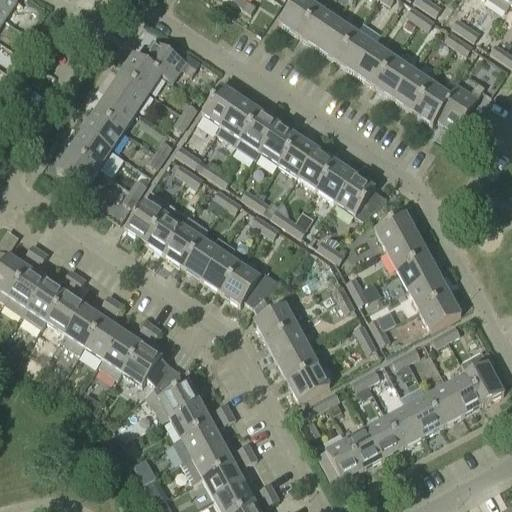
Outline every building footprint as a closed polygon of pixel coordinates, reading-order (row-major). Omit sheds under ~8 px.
[(0,0),(0,22),(3,25),(16,6),(6,0),(0,0)] [(219,0),(250,19),(255,11),(244,5),(246,0),(219,0)] [(297,42),(317,13),(297,0),(296,0),(278,29),(297,42)] [(390,0),(380,0),(378,3),(389,11),(395,3),(390,0)] [(422,15),(429,5),(420,0),(417,0),(412,8),(422,15)] [(511,0),(487,0),(485,4),(504,17),(509,10),(511,4),(511,0)] [(429,5),(422,15),(435,23),(441,13),(429,5)] [(416,29),(422,20),(411,12),(405,22),(407,24),(414,28),(416,29)] [(336,25),(317,13),(297,42),(316,54),(336,25)] [(422,20),(416,29),(427,37),(434,27),(422,20)] [(407,24),(403,31),(410,36),(414,28),(407,24)] [(461,40),(467,31),(457,24),(450,34),(461,40)] [(355,38),(336,25),(316,54),(335,67),(355,38)] [(479,39),(467,31),(461,40),(473,48),(479,39)] [(454,55),(460,45),(449,37),(442,47),(454,55)] [(355,38),(335,67),(354,80),(374,51),(355,38)] [(460,45),(454,55),(465,62),(472,52),(460,45)] [(152,46),(139,64),(139,65),(161,80),(160,81),(171,89),(180,75),(190,83),(196,75),(152,46)] [(500,65),(505,57),(494,50),(489,58),(500,65)] [(374,51),(354,80),(373,93),(393,64),(374,51)] [(511,62),(505,57),(500,65),(511,73),(511,71),(511,62)] [(133,60),(119,80),(148,99),(160,81),(161,80),(139,65),(139,64),(133,60)] [(393,64),(373,93),(392,105),(412,76),(393,64)] [(412,76),(392,105),(411,118),(431,89),(412,76)] [(119,80),(107,99),(136,118),(148,99),(119,80)] [(449,101),(450,102),(435,124),(436,124),(455,137),(484,93),(476,88),(469,99),(456,90),(449,101)] [(431,89),(411,118),(431,131),(436,124),(435,124),(450,102),(449,101),(431,89)] [(220,133),(239,104),(220,91),(201,120),(220,133)] [(107,99),(94,118),(123,137),(136,118),(107,99)] [(239,104),(220,133),(215,140),(234,152),(258,117),(239,104)] [(187,108),(179,120),(189,127),(197,115),(187,108)] [(277,129),(258,117),(234,152),(255,166),(259,159),(258,158),(277,129)] [(123,137),(94,118),(81,137),(110,156),(123,137)] [(189,127),(179,120),(172,131),(182,138),(189,127)] [(296,142),(277,129),(258,158),(259,159),(277,171),(296,142)] [(110,156),(81,137),(68,156),(97,175),(110,156)] [(296,142),(277,171),(296,183),(315,154),(296,142)] [(154,158),(164,164),(172,153),(162,146),(154,158)] [(193,173),(199,164),(180,151),(174,161),(193,173)] [(334,167),(315,154),(296,183),(315,196),(334,167)] [(97,175),(68,156),(55,176),(84,195),(97,175)] [(154,158),(147,169),(156,176),(164,164),(154,158)] [(199,164),(193,173),(212,186),(218,177),(199,164)] [(353,180),(334,167),(315,196),(333,209),(353,180)] [(184,187),(191,177),(180,170),(173,180),(184,187)] [(203,185),(191,177),(184,187),(196,195),(203,185)] [(218,177),(212,186),(224,194),(231,185),(218,177)] [(353,180),(333,209),(361,227),(385,205),(372,196),(374,194),(353,180)] [(129,197),(137,202),(145,191),(137,186),(129,197)] [(222,212),(228,202),(218,195),(211,205),(222,212)] [(250,211),(256,202),(246,195),(239,204),(250,211)] [(137,202),(129,197),(122,208),(130,213),(137,202)] [(143,206),(124,235),(143,248),(169,210),(149,197),(143,206)] [(241,210),(228,202),(222,212),(234,220),(241,210)] [(269,210),(256,202),(250,211),(262,220),(269,210)] [(169,210),(143,248),(162,261),(188,222),(169,210)] [(287,237),(294,227),(276,215),(269,225),(287,237)] [(385,256),(415,240),(404,219),(374,235),(385,256)] [(260,237),(267,227),(256,220),(250,230),(260,237)] [(207,235),(188,222),(162,261),(181,274),(200,244),(207,235)] [(279,236),(267,227),(260,237),(272,245),(279,236)] [(294,227),(287,237),(300,245),(307,235),(294,227)] [(426,260),(415,240),(385,256),(396,276),(426,260)] [(200,244),(181,274),(200,286),(225,248),(217,243),(211,252),(200,244)] [(333,252),(320,245),(314,256),(325,263),(332,253),(333,252)] [(225,248),(200,286),(219,299),(238,270),(229,263),(235,255),(225,248)] [(0,307),(3,310),(39,255),(32,250),(25,260),(24,260),(18,268),(7,261),(6,262),(0,258),(0,307)] [(332,253),(325,263),(338,271),(345,260),(333,252),(332,253)] [(39,255),(3,310),(22,322),(46,286),(35,280),(41,271),(40,271),(47,260),(39,255)] [(426,260),(396,276),(407,297),(437,280),(426,260)] [(258,283),(238,270),(219,299),(239,312),(243,307),(252,314),(254,312),(265,301),(278,289),(261,278),(258,283)] [(56,294),(46,286),(22,322),(41,335),(46,328),(77,280),(70,276),(62,286),(56,294)] [(85,286),(77,280),(46,328),(64,341),(84,312),(73,305),(78,297),(78,296),(85,286)] [(437,280),(407,297),(418,317),(448,300),(437,280)] [(351,301),(361,295),(355,283),(345,289),(351,301)] [(337,308),(348,302),(341,290),(330,296),(337,308)] [(368,307),(361,295),(351,301),(358,313),(368,307)] [(464,316),(473,309),(462,296),(453,303),(464,316)] [(460,321),(448,300),(418,317),(429,337),(460,321)] [(64,341),(60,348),(79,360),(83,354),(83,353),(115,306),(107,301),(100,311),(94,319),(84,312),(64,341)] [(354,315),(348,302),(337,308),(344,320),(354,315)] [(262,304),(252,314),(258,324),(269,318),(262,304)] [(122,311),(115,306),(83,353),(83,354),(102,366),(121,337),(111,330),(116,322),(115,321),(122,311)] [(265,347),(295,331),(284,310),(273,316),(260,323),(253,327),(265,347)] [(373,341),(383,335),(377,323),(367,329),(373,341)] [(145,343),(153,331),(145,326),(138,338),(145,343)] [(141,350),(140,350),(121,379),(141,392),(145,386),(154,392),(169,371),(159,365),(160,363),(149,355),(154,347),(153,347),(160,336),(153,331),(145,343),(141,350)] [(306,351),(295,331),(265,347),(275,368),(306,351)] [(359,348),(369,343),(363,331),(353,336),(359,348)] [(454,332),(442,339),(446,347),(458,341),(454,332)] [(383,335),(373,341),(380,353),(390,347),(383,335)] [(102,366),(103,366),(97,374),(116,386),(121,379),(140,350),(121,337),(102,366)] [(446,347),(442,339),(430,345),(435,353),(446,347)] [(369,343),(359,348),(366,360),(376,355),(369,343)] [(306,351),(275,368),(286,388),(317,371),(306,351)] [(414,353),(402,359),(408,370),(420,363),(414,353)] [(503,399),(486,369),(480,358),(460,370),(465,380),(482,411),(503,399)] [(408,370),(402,359),(390,366),(396,376),(408,370)] [(154,392),(155,393),(144,402),(151,415),(153,414),(161,429),(169,425),(168,424),(199,407),(188,387),(183,390),(178,381),(180,378),(169,371),(154,392)] [(317,371),(286,388),(298,409),(328,392),(317,371)] [(362,381),(368,391),(380,384),(374,374),(362,381)] [(465,380),(445,391),(462,422),(482,411),(465,380)] [(368,391),(362,381),(350,388),(356,398),(368,391)] [(462,422),(445,391),(425,402),(442,433),(462,422)] [(334,397),(322,404),(327,412),(338,406),(334,397)] [(78,409),(91,417),(94,419),(101,408),(86,398),(78,409)] [(442,433),(425,402),(405,413),(422,443),(442,433)] [(327,412),(322,404),(311,410),(315,418),(327,412)] [(210,427),(199,407),(168,424),(169,425),(179,444),(210,427)] [(224,411),(214,416),(217,423),(218,424),(230,417),(226,409),(224,411)] [(405,413),(385,424),(402,454),(422,443),(405,413)] [(222,432),(223,432),(234,425),(230,417),(218,424),(222,432)] [(172,448),(183,469),(191,465),(190,464),(221,448),(215,436),(219,435),(223,432),(222,432),(218,424),(217,423),(210,427),(179,444),(172,448)] [(385,424),(365,435),(381,466),(402,454),(385,424)] [(381,466),(365,435),(345,446),(362,476),(381,466)] [(345,446),(324,457),(317,461),(330,487),(338,482),(341,488),(362,476),(345,446)] [(190,464),(191,465),(183,469),(180,471),(191,490),(201,485),(232,468),(239,464),(251,457),(247,450),(236,456),(236,455),(227,459),(221,448),(190,464)] [(256,465),(251,457),(239,464),(244,472),(256,465)] [(145,465),(132,472),(142,491),(155,484),(145,465)] [(243,488),(232,468),(201,485),(212,505),(243,488)] [(247,511),(254,508),(243,488),(212,505),(216,511),(247,511)] [(261,504),(274,498),(269,490),(257,496),(261,504)] [(274,498),(261,504),(265,511),(278,505),(274,498)]
